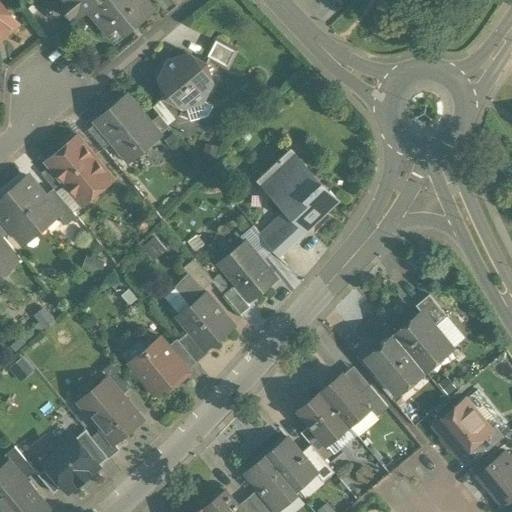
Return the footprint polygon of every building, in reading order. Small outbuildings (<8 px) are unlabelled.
[(57,0),(76,22),(88,12),(102,0),(57,0)] [(102,0),(88,12),(104,31),(118,20),(128,31),(153,10),(144,0),(102,0)] [(0,8),(0,37),(14,26),(0,8)] [(236,51),(215,40),(205,58),(226,69),(236,51)] [(205,65),(188,56),(168,62),(159,79),(165,99),(183,108),(184,108),(190,122),(207,117),(212,107),(202,101),(211,84),(205,65)] [(126,99),(107,113),(106,112),(94,122),(95,123),(111,143),(119,153),(130,145),(134,150),(154,134),(126,99)] [(111,143),(95,123),(86,130),(102,150),(111,143)] [(110,182),(75,138),(64,147),(68,152),(61,158),(56,158),(51,162),(50,167),(49,168),(64,186),(80,206),(110,182)] [(324,192),(288,153),(261,178),(291,210),(286,214),(294,223),(299,218),(308,228),(334,203),(335,198),(329,192),(324,192)] [(64,186),(49,168),(40,175),(53,190),(55,193),(64,186)] [(43,199),(26,179),(0,200),(0,219),(11,232),(18,241),(38,224),(42,229),(56,217),(57,216),(43,199)] [(55,193),(53,190),(43,199),(57,216),(56,217),(65,228),(76,218),(55,193)] [(11,232),(0,219),(0,235),(3,239),(11,232)] [(277,222),(261,238),(277,257),(294,241),(277,222)] [(10,252),(0,239),(0,258),(1,259),(10,252)] [(275,282),(243,243),(217,264),(249,303),(275,282)] [(212,283),(193,260),(182,269),(187,274),(201,292),(202,291),(212,283)] [(201,292),(187,274),(174,288),(190,307),(177,318),(189,331),(204,350),(205,349),(232,327),(205,295),(202,291),(201,292)] [(246,306),(232,289),(223,296),(237,313),(246,306)] [(446,316),(428,295),(416,306),(421,312),(422,312),(434,326),(446,316)] [(434,326),(422,312),(421,312),(394,335),(425,372),(453,348),(434,326)] [(204,350),(189,331),(177,341),(195,363),(208,353),(205,349),(204,350)] [(425,372),(394,335),(370,355),(366,358),(379,373),(397,395),(425,372)] [(160,339),(129,366),(155,396),(175,380),(178,384),(189,374),(187,371),(167,348),(160,339)] [(177,341),(176,340),(167,348),(187,371),(195,363),(177,341)] [(365,349),(355,357),(373,378),(379,373),(366,358),(370,355),(365,349)] [(130,386),(111,364),(100,373),(106,379),(107,379),(120,395),(130,386)] [(369,407),(342,374),(320,393),(347,425),(369,407)] [(120,395),(107,379),(106,379),(77,404),(100,431),(113,446),(114,445),(142,421),(120,395)] [(347,425),(320,393),(297,412),(310,427),(324,444),(325,444),(347,425)] [(464,401),(433,427),(459,458),(467,451),(490,432),(488,430),(464,401)] [(490,432),(467,451),(475,460),(503,438),(493,426),(488,430),(490,432)] [(324,444),(310,427),(301,435),(311,446),(323,461),(333,453),(325,444),(324,444)] [(91,439),(85,431),(75,439),(98,467),(107,459),(91,439)] [(113,446),(100,431),(91,439),(107,459),(119,450),(114,445),(113,446)] [(71,435),(40,460),(62,486),(67,492),(77,484),(78,485),(89,476),(88,475),(98,467),(75,439),(71,435)] [(301,455),(287,438),(265,456),(294,490),(314,473),(315,472),(301,455)] [(33,471),(12,446),(1,456),(5,462),(7,461),(23,480),(33,471)] [(323,461),(311,446),(301,455),(315,472),(314,473),(323,484),(334,474),(323,461)] [(511,461),(504,452),(475,476),(502,508),(511,499),(511,461)] [(294,490),(265,456),(243,474),(256,490),(274,511),(275,510),(296,493),(294,490)] [(5,462),(0,466),(0,511),(46,511),(49,510),(23,480),(7,461),(5,462)] [(62,486),(47,468),(37,476),(53,494),(62,486)] [(274,511),(256,490),(246,498),(247,499),(257,511),(276,511),(275,510),(274,511)] [(224,491),(202,509),(203,511),(241,511),(237,507),(224,491)] [(257,511),(247,499),(237,507),(241,511),(257,511)]
